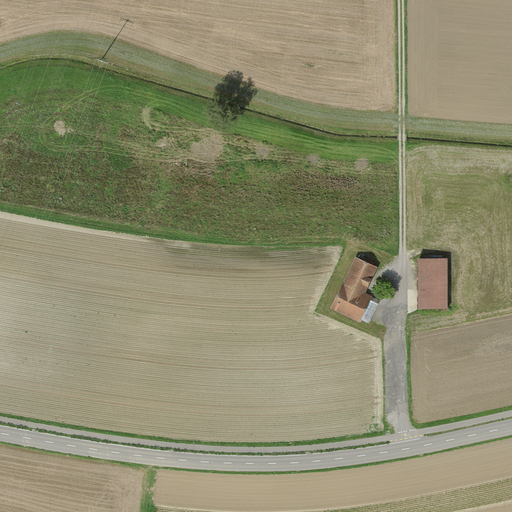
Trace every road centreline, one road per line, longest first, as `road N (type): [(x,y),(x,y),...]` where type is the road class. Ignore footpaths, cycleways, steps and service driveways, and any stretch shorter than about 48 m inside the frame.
road 1 (tertiary): [(0,433),(254,463),(340,458),(511,427)]
road 2 (track): [(404,449),(401,0)]
